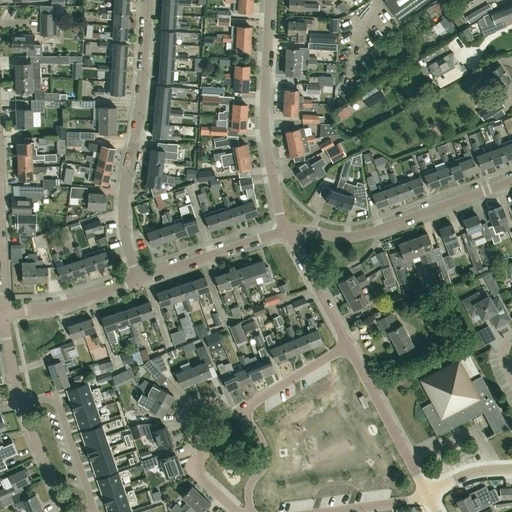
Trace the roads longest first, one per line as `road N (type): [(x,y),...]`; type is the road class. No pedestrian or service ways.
road 1 (residential): [(132,278),(119,207),(146,0)]
road 2 (residential): [(285,233),(262,115),(268,0)]
road 3 (residential): [(285,233),(360,234),(511,182)]
road 4 (residential): [(237,511),(197,475),(201,451),(188,422),(192,407),(205,401),(244,412)]
road 5 (residential): [(427,494),(347,344)]
road 6 (residential): [(132,278),(285,233)]
road 7 (residential): [(93,511),(55,406),(19,403)]
road 8 (residential): [(4,314),(132,278)]
road 9 (residential): [(347,344),(285,233)]
road 10 (residential): [(347,344),(244,412)]
